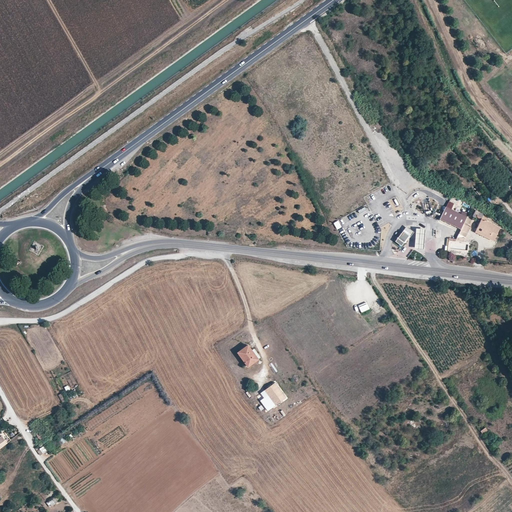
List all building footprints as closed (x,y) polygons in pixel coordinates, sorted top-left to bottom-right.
[(439,204),(434,216),(461,228),(466,216),(439,204)] [(481,220),(483,214),(476,210),(473,216),(481,220)] [(482,218),(475,232),(493,241),(500,227),(482,218)] [(333,223),(337,230),(341,227),(338,221),(333,223)] [(406,226),(403,231),(410,236),(414,232),(406,226)] [(416,229),(414,249),(423,249),(424,230),(416,229)] [(403,231),(397,238),(405,243),(410,236),(403,231)] [(37,254),(43,246),(35,241),(32,245),(33,245),(30,249),(37,254)] [(358,305),(361,313),(369,310),(367,302),(358,305)] [(237,352),(248,367),(259,359),(248,344),(237,352)] [(264,390),(275,405),(286,397),(275,382),(264,390)] [(45,452),(50,449),(45,443),(40,446),(42,448),(40,449),(38,447),(36,448),(41,455),(45,452)]
